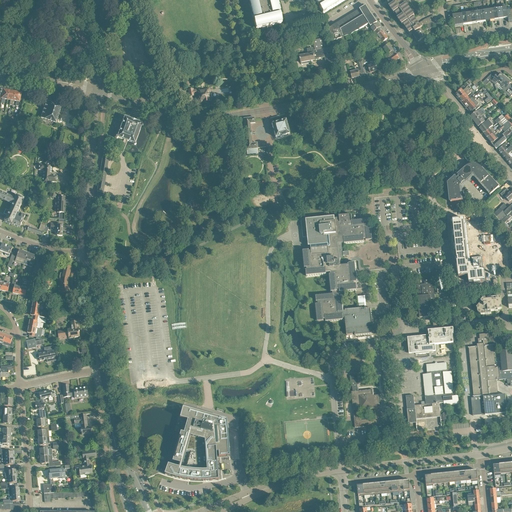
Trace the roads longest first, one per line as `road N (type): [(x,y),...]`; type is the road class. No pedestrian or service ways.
road 1 (tertiary): [(376,86),(214,118),(183,118),(133,100)]
road 2 (residential): [(331,379),(330,364),(346,345),(390,339),(401,328),(397,268)]
road 3 (tertiary): [(87,252),(97,93)]
road 4 (residential): [(481,140),(430,184),(434,206),(452,213),(479,197),(467,183)]
road 5 (unclassified): [(340,469),(480,454)]
road 6 (unclassified): [(288,236),(268,257),(265,360)]
road 7 (residential): [(29,511),(19,386)]
